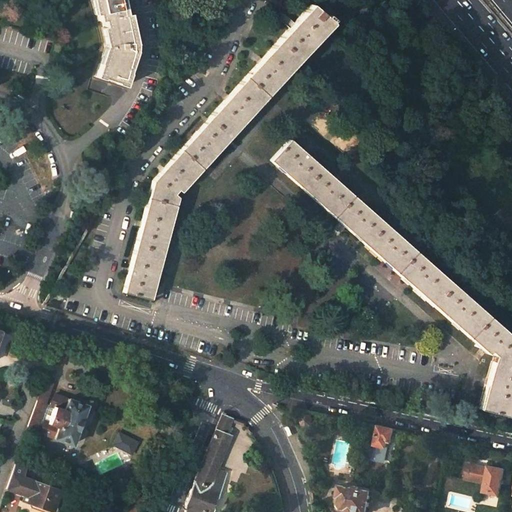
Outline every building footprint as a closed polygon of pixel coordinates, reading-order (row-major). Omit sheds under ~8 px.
[(116,84),(124,87),(129,73),(128,73),(135,51),(135,43),(129,14),(126,14),(122,0),(90,0),(94,15),(97,14),(99,22),(102,21),(103,26),(101,27),(105,46),(99,63),(100,64),(95,77),(103,80),(103,79),(116,83),(116,84)] [(317,0),(153,179),(121,293),(148,300),(177,195),(343,14),(327,0),(317,0)] [(511,341),(288,139),(268,161),(486,357),(489,355),(493,359),(492,360),(478,412),(506,420),(511,399),(511,341)] [(65,287),(57,285),(54,296),(62,298),(65,287)] [(52,439),(71,445),(86,406),(68,398),(68,400),(55,395),(50,408),(53,409),(48,423),(39,420),(52,385),(43,382),(27,427),(41,431),(40,433),(53,438),(52,439)] [(185,511),(212,511),(225,482),(223,482),(227,473),(218,469),(227,449),(229,449),(233,437),(227,434),(233,419),(223,414),(188,499),(186,505),(185,511)] [(310,417),(306,417),(304,421),(304,426),(308,427),(312,426),(315,423),(313,419),(310,417)] [(380,426),(376,444),(388,447),(389,442),(392,443),(395,429),(380,426)] [(129,457),(135,446),(118,436),(112,447),(129,457)] [(22,502),(49,511),(56,491),(20,478),(24,467),(14,463),(4,489),(23,497),(22,502)] [(489,469),(468,464),(464,479),(481,483),(481,481),(486,482),(484,493),(498,496),(505,470),(489,467),(489,469)] [(398,480),(401,471),(394,470),(393,478),(398,480)] [(342,485),(338,505),(338,508),(339,510),(342,510),(344,510),(355,511),(356,511),(357,510),(365,511),(368,511),(373,490),(342,485)]
